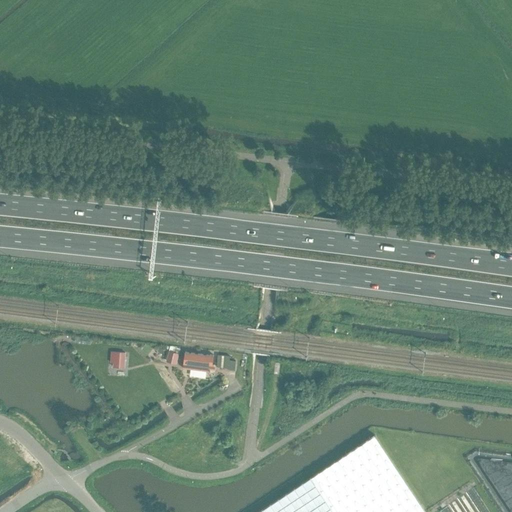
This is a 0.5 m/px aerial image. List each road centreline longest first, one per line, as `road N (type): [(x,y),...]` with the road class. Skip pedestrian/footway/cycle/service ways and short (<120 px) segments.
road 1 (motorway): [(0,236),(511,297)]
road 2 (motorway): [(511,266),(0,205)]
